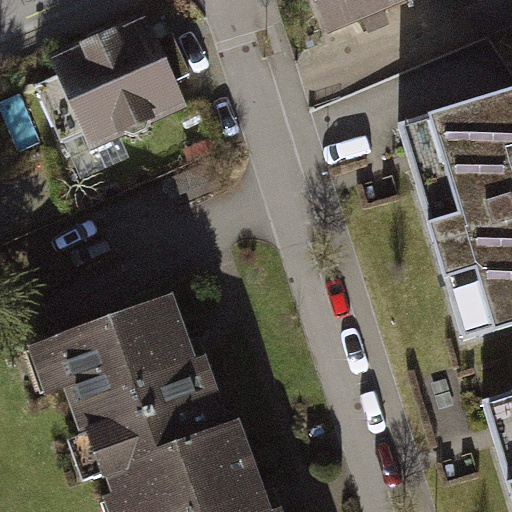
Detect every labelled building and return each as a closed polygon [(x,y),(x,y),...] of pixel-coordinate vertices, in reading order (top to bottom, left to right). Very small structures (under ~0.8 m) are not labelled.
[(423,0),(312,0),(329,42),(426,5),(423,0)] [(511,0),(472,0),(481,34),(511,26),(511,0)] [(70,171),(167,136),(133,42),(36,77),(70,171)] [(511,101),(398,134),(461,350),(511,334),(511,101)] [(226,404),(176,279),(41,332),(91,457),(107,450),(226,404)] [(288,511),(244,397),(226,404),(107,450),(130,511),(288,511)] [(511,404),(484,413),(511,506),(511,404)]
